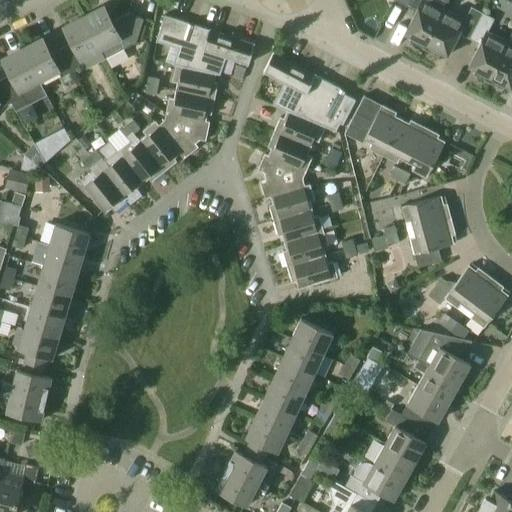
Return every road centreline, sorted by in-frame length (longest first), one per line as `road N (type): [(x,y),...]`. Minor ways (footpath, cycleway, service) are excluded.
road 1 (residential): [(216,170),(200,174),(120,241),(86,370),(81,428),(163,473),(188,473),(266,330),(271,295),(230,183)]
road 2 (residential): [(502,126),(336,37),(298,0)]
road 3 (residential): [(216,170),(276,0)]
road 4 (residential): [(511,262),(482,238),(474,191),(502,126)]
